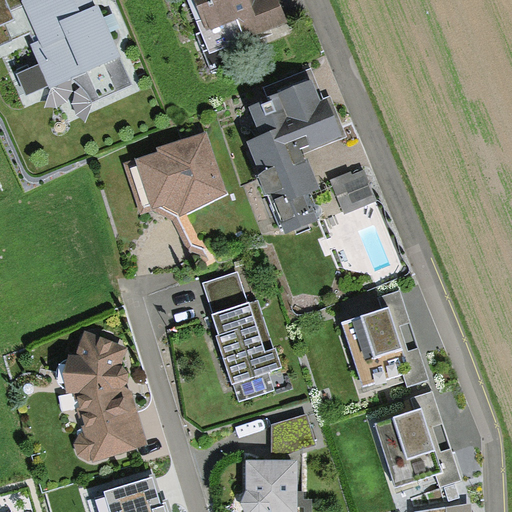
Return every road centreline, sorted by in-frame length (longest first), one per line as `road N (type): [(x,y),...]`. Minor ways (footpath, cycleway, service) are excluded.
road 1 (residential): [(319,0),(486,423),(495,511)]
road 2 (residential): [(199,511),(130,288)]
